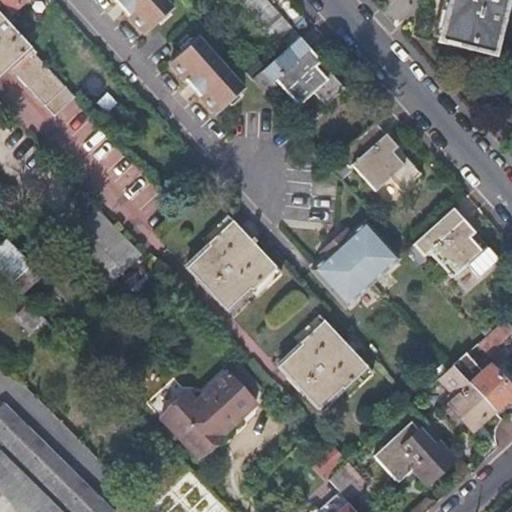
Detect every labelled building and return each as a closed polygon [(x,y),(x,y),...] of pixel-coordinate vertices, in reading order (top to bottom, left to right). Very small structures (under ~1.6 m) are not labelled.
[(27,0),(0,0),(0,4),(11,16),(27,0)] [(108,0),(142,36),(167,13),(154,0),(108,0)] [(294,40),(257,0),(231,0),(279,53),(294,40)] [(502,0),(442,0),(431,42),(487,58),(502,0)] [(0,73),(6,67),(25,47),(0,20),(0,73)] [(339,90),(294,40),(279,53),(324,104),(339,90)] [(212,115),(237,92),(193,43),(167,66),(212,115)] [(72,97),(25,47),(6,67),(51,116),(72,97)] [(324,104),(279,53),(258,73),(248,81),(261,95),(271,87),(268,84),(272,81),(295,106),(310,94),(321,106),(324,104)] [(415,174),(371,125),(355,139),(399,188),(415,174)] [(399,188),(355,139),(325,166),(336,178),(345,170),(343,168),(346,166),(369,191),(384,178),(396,192),(399,188)] [(138,252),(96,207),(59,242),(101,286),(138,252)] [(492,258),(447,209),(431,224),(476,275),(492,258)] [(42,234),(30,221),(21,229),(33,242),(42,234)] [(41,221),(38,225),(51,238),(54,232),(41,221)] [(306,268),(340,305),(394,257),(361,221),(348,232),(339,240),(334,234),(323,243),(329,249),(320,257),(306,268)] [(476,275),(431,224),(409,243),(402,250),(414,263),(423,255),(421,253),(423,252),(447,277),(461,264),(473,278),(476,275)] [(269,268),(228,225),(184,267),(225,310),(269,268)] [(334,234),(339,240),(348,232),(343,226),(334,234)] [(0,275),(19,295),(35,279),(23,267),(25,263),(0,237),(0,275)] [(315,251),(320,257),(329,249),(323,243),(315,251)] [(125,316),(116,306),(86,340),(96,348),(114,328),(125,316)] [(32,328),(37,316),(21,308),(15,321),(32,328)] [(511,325),(511,321),(504,313),(480,336),(475,341),(491,359),(501,351),(493,343),(511,325)] [(361,367),(322,324),(277,366),(317,409),(361,367)] [(86,340),(75,353),(84,362),(96,348),(86,340)] [(449,363),(489,408),(509,390),(485,363),(478,369),(470,359),(466,363),(459,355),(449,363)] [(234,363),(224,372),(248,397),(258,388),(234,363)] [(468,429),(489,408),(449,363),(439,372),(456,391),(443,403),(468,429)] [(253,403),(248,397),(224,372),(224,371),(192,400),(185,392),(157,417),(194,457),(253,403)] [(111,511),(112,511),(1,404),(0,405),(0,443),(71,511),(111,511)] [(431,445),(407,421),(372,455),(395,481),(409,469),(423,483),(450,457),(435,441),(431,445)] [(337,459),(325,446),(312,460),(324,472),(337,459)] [(0,493),(19,511),(59,511),(0,455),(0,493)] [(363,480),(344,461),(343,462),(326,478),(345,498),(363,480)]
